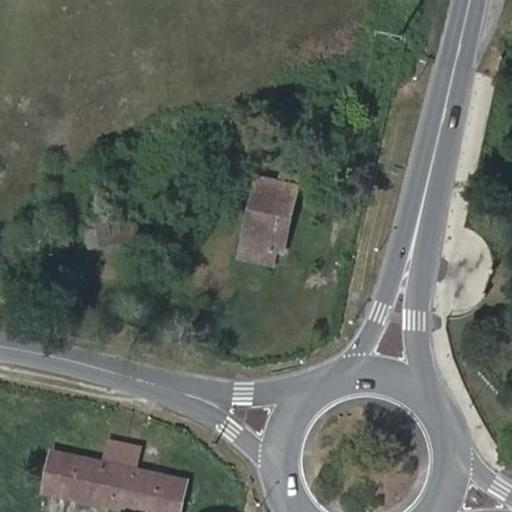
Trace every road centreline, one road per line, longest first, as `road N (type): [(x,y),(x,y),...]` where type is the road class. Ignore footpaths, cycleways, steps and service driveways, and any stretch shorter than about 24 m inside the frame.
road 1 (secondary): [(385,372),(473,0)]
road 2 (tertiary): [(195,394),(0,343)]
